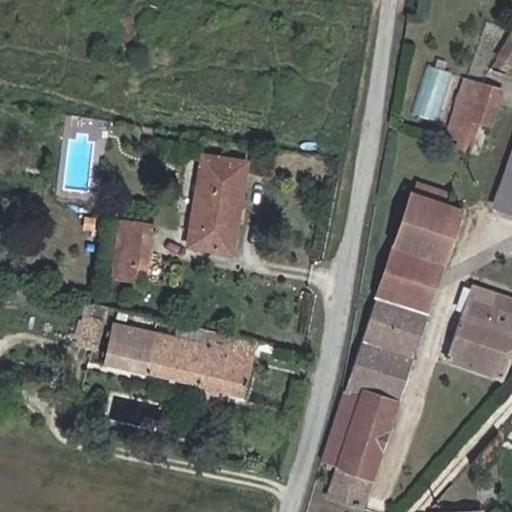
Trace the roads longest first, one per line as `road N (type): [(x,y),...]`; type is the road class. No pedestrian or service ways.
road 1 (residential): [(290,511),(373,161),(397,0)]
road 2 (residential): [(421,511),(511,413)]
